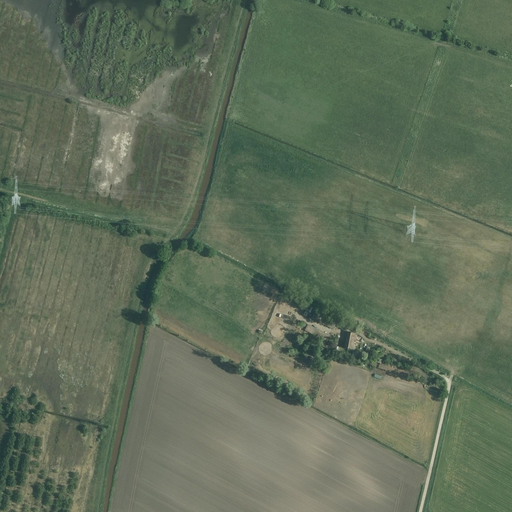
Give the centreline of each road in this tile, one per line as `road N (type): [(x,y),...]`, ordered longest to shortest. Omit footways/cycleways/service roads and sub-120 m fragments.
road 1 (track): [(173,232),(184,223),(243,0)]
road 2 (track): [(447,384),(420,511)]
